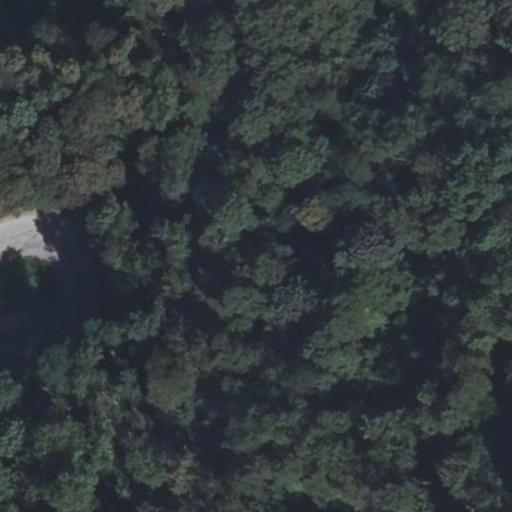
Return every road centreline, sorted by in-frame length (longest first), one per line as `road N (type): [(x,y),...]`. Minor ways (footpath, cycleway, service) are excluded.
road 1 (residential): [(236,0),(85,231)]
road 2 (tertiary): [(85,231),(95,276),(40,332),(0,354)]
